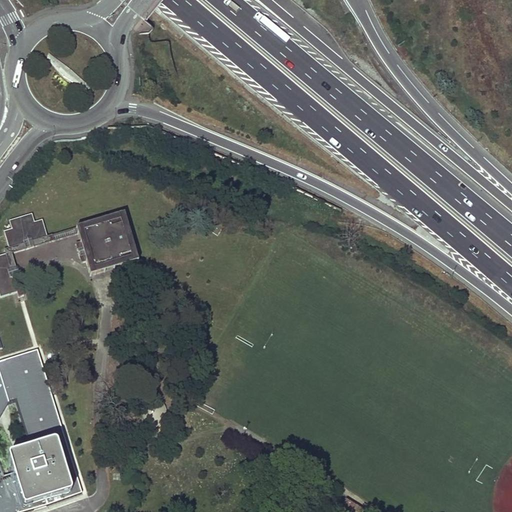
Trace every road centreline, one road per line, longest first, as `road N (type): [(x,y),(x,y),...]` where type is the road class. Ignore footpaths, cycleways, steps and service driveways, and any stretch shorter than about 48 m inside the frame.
road 1 (motorway): [(104,108),(132,108),(189,127),(332,191),(511,309)]
road 2 (motorway): [(181,0),(511,278)]
road 3 (motorway): [(511,238),(223,0)]
road 4 (motorway): [(511,203),(267,0)]
road 5 (motorway): [(511,188),(427,107),(354,0)]
